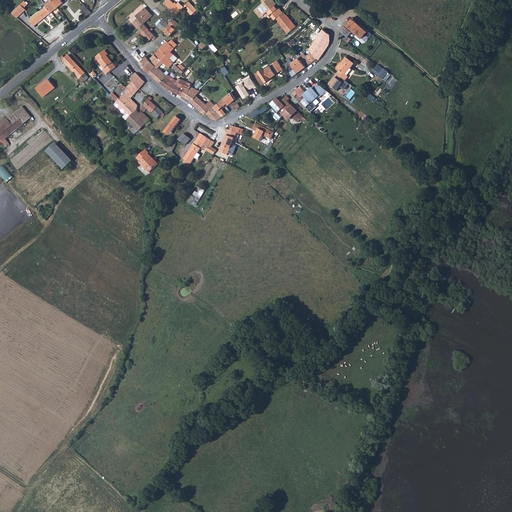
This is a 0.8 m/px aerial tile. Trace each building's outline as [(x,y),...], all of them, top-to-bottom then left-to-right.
[(53,0),(52,1),(51,0),(48,0),(44,3),(46,6),(30,20),(35,26),(57,8),(66,0),(53,0)] [(176,5),(170,0),(167,0),(164,3),(177,14),(184,7),(184,6),(179,2),(176,5)] [(283,13),(278,8),(277,9),(271,3),(274,1),(273,0),(262,0),(262,1),(263,3),(257,8),(262,15),(267,11),(274,20),(276,19),(278,22),(287,34),(296,26),(286,15),(286,16),(283,13)] [(184,7),(191,15),(197,10),(189,1),(184,6),(184,7)] [(21,4),(12,13),(17,18),(26,10),(21,4)] [(86,6),(82,10),(87,16),(91,12),(86,6)] [(157,37),(144,24),(153,16),(145,8),(136,15),(138,18),(132,23),(149,41),(152,38),(154,39),(157,37)] [(260,18),(262,15),(257,8),(254,10),(260,18)] [(165,32),(169,36),(175,29),(164,19),(157,25),(165,32)] [(345,26),(341,31),(346,35),(350,30),(350,29),(360,37),(366,31),(354,20),(350,24),(348,22),(346,25),(347,26),(346,27),(345,26)] [(169,43),(174,48),(177,46),(171,40),(169,43)] [(202,49),(208,44),(205,41),(203,41),(198,45),(202,49)] [(208,44),(214,52),(217,49),(211,41),(208,44)] [(221,101),(215,105),(210,101),(206,104),(204,102),(197,95),(196,95),(200,91),(199,90),(195,88),(190,86),(191,84),(180,79),(180,80),(177,86),(174,84),(165,77),(165,76),(166,75),(155,65),(160,60),(168,68),(177,59),(171,52),(174,48),(169,43),(167,42),(164,44),(160,48),(154,54),(153,55),(152,56),(149,60),(145,56),(139,63),(142,67),(147,73),(155,80),(158,83),(168,90),(170,91),(181,96),(185,98),(186,99),(190,101),(189,101),(192,104),(195,107),(197,109),(202,114),(206,113),(207,114),(211,119),(216,120),(221,117),(227,113),(224,107),(219,110),(218,109),(231,100),(228,96),(221,101)] [(319,50),(312,45),(309,49),(315,55),(319,50)] [(96,58),(105,70),(102,71),(106,76),(116,68),(107,58),(109,57),(105,52),(96,58)] [(297,57),(305,66),(312,61),(306,54),(305,56),(302,53),(297,57)] [(79,79),(85,74),(68,56),(65,58),(63,56),(61,59),(79,79)] [(305,66),(297,57),(292,62),(290,60),(285,63),(293,76),(305,66)] [(258,80),(262,77),(265,81),(269,79),(276,74),(275,74),(279,71),(276,67),(280,65),(276,60),(271,63),(272,64),(270,66),(262,71),(261,69),(254,74),(257,78),(258,80)] [(339,73),(337,76),(345,83),(348,79),(345,77),(354,66),(346,60),(337,71),(339,73)] [(182,75),(187,68),(182,63),(179,66),(177,64),(173,68),(182,75)] [(392,75),(378,65),(373,72),(388,82),(392,75)] [(130,99),(143,84),(145,82),(138,74),(137,74),(131,81),(132,83),(126,89),(128,90),(124,95),(120,99),(119,100),(116,103),(130,117),(127,120),(139,132),(145,126),(147,128),(151,124),(149,122),(150,121),(141,112),(140,114),(136,111),(137,107),(130,99)] [(329,87),(337,93),(345,83),(337,76),(334,79),(335,80),(329,87)] [(262,77),(258,80),(262,86),(270,80),(269,79),(265,81),(262,77)] [(250,90),(256,86),(252,78),(243,82),(245,85),(239,89),(245,99),(251,96),(248,91),(247,90),(249,89),(250,90)] [(48,79),(36,89),(41,95),(53,86),(48,79)] [(305,94),(300,88),(299,87),(291,94),(293,96),(296,94),(300,98),(303,96),(310,104),(318,97),(319,97),(325,91),(323,89),(317,85),(316,84),(305,94)] [(211,95),(204,88),(197,95),(204,102),(211,95)] [(114,94),(111,97),(116,103),(119,100),(114,94)] [(306,120),(286,101),(288,99),(286,96),(280,101),(277,98),(269,104),(274,109),(275,108),(286,119),(287,118),(290,120),(292,118),(297,123),(300,120),(304,123),(306,120)] [(143,105),(141,111),(144,112),(146,108),(157,118),(160,115),(162,116),(164,114),(150,101),(152,99),(150,97),(149,98),(143,105)] [(7,119),(13,126),(16,129),(14,130),(11,127),(4,133),(8,137),(31,119),(28,114),(22,107),(7,119)] [(267,107),(250,114),(253,119),(269,113),(267,107)] [(175,116),(166,129),(171,132),(177,123),(176,122),(178,119),(175,116)] [(368,117),(365,122),(371,125),(374,121),(368,117)] [(0,143),(2,142),(7,147),(10,144),(6,139),(8,137),(4,133),(11,127),(14,130),(16,129),(13,126),(7,119),(0,124),(0,143)] [(194,122),(184,160),(191,164),(206,138),(199,134),(194,122)] [(252,123),(249,129),(268,138),(271,132),(252,123)] [(230,126),(229,131),(227,130),(218,153),(226,156),(235,133),(238,134),(241,135),(242,130),(230,126)] [(185,145),(190,138),(187,136),(183,133),(178,140),(185,145)] [(214,143),(209,139),(203,149),(212,155),(215,151),(211,148),(214,143)] [(54,145),(46,152),(63,170),(71,164),(54,145)] [(145,152),(136,160),(139,163),(138,164),(148,175),(157,167),(147,156),(148,155),(145,152)] [(5,165),(0,169),(0,173),(8,183),(15,177),(5,165)] [(19,199),(14,204),(22,212),(28,207),(19,199)]
